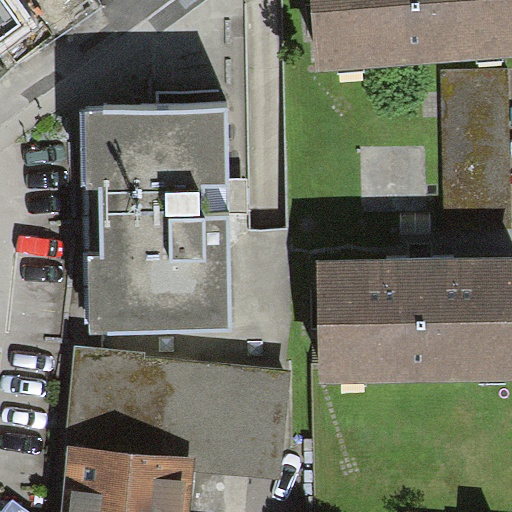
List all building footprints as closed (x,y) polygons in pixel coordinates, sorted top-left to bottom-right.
[(0,0),(0,10),(12,1),(11,0),(0,0)] [(511,0),(314,0),(319,71),(440,63),(505,60),(511,58),(511,0)] [(505,60),(440,63),(446,175),(511,171),(505,60)] [(220,109),(88,114),(91,192),(101,191),(103,258),(89,259),(92,333),(228,328),(220,109)] [(511,262),(317,265),(319,385),(511,382),(511,262)] [(287,377),(79,354),(73,393),(62,456),(70,460),(64,511),(191,511),(195,480),(281,483),(287,377)]
